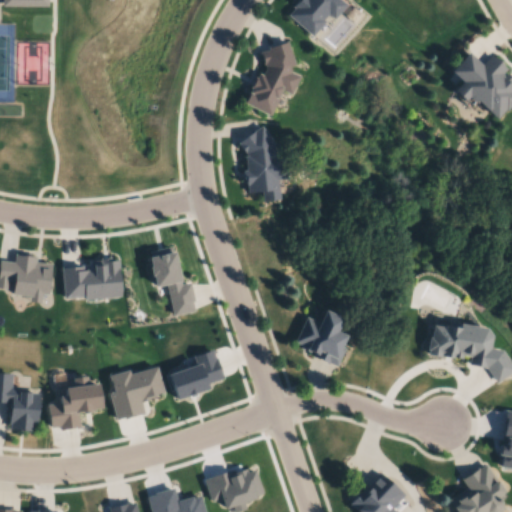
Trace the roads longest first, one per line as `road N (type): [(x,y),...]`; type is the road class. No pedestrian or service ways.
road 1 (residential): [(311,511),(201,197),(195,132),(211,64),(242,0)]
road 2 (residential): [(0,472),(103,464),(276,412)]
road 3 (residential): [(0,214),(79,220),(201,197)]
road 4 (residential): [(446,427),(326,399),(276,412)]
